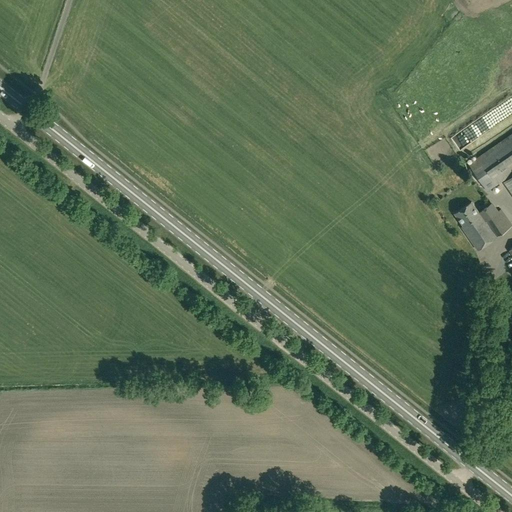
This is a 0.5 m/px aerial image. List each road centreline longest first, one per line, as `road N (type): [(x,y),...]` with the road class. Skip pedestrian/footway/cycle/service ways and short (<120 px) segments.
road 1 (primary): [(511,496),(0,89)]
road 2 (unclassified): [(493,511),(0,117)]
